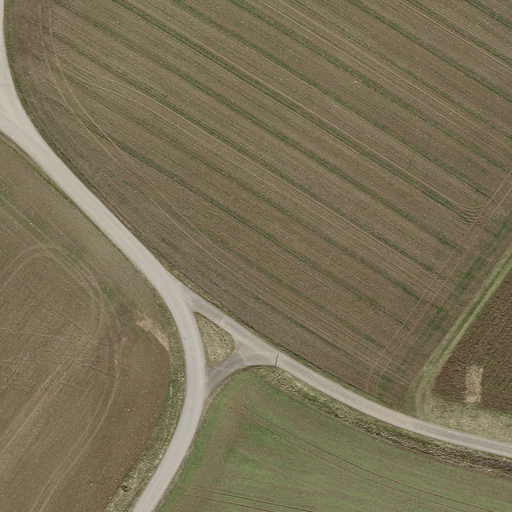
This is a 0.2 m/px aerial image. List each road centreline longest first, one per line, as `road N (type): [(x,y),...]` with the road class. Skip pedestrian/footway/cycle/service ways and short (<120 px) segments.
road 1 (track): [(172,290),(260,350),(364,405),(511,451)]
road 2 (unclassified): [(0,111),(172,290)]
road 3 (unclassified): [(144,511),(182,442),(197,389),(195,352),(172,290)]
road 4 (track): [(511,251),(398,420)]
